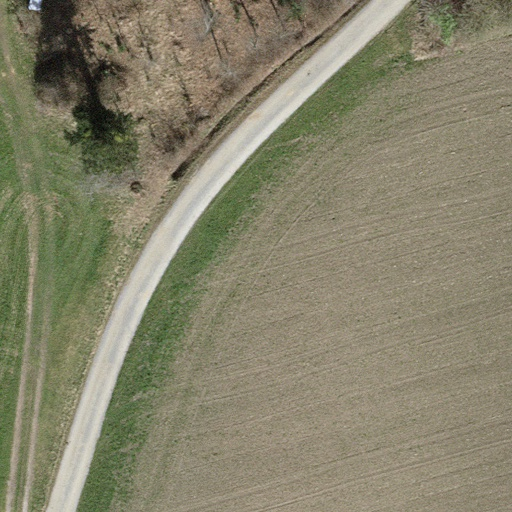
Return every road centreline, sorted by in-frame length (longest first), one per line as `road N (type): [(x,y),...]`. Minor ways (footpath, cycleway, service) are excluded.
road 1 (track): [(391,0),(238,146),(150,260),(112,346),(59,511)]
road 2 (track): [(16,511),(37,214),(0,57)]
road 3 (track): [(21,131),(51,39),(54,0)]
